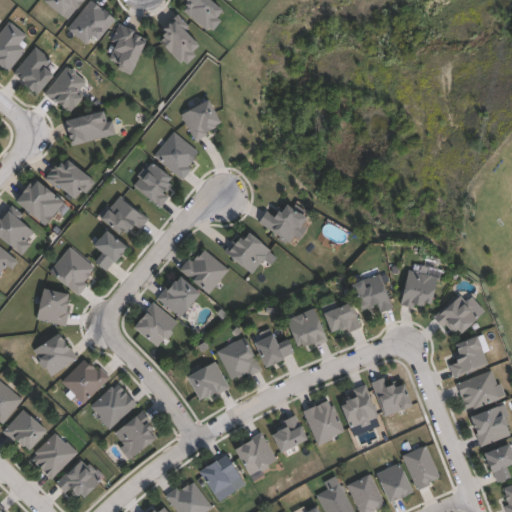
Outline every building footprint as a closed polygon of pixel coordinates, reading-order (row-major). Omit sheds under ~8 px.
[(82,0),(65,23),(41,5),(44,0),(82,0)] [(223,31),(217,40),(186,15),(189,12),(183,9),(190,0),(201,0),(227,19),(219,28),(223,31)] [(113,22),(97,43),(91,39),(84,48),(66,34),(88,4),(113,22)] [(179,22),(190,34),(186,38),(201,52),(201,53),(195,59),(198,63),(197,63),(198,63),(189,71),(186,67),(183,68),(161,51),(161,50),(163,47),(159,44),(159,43),(165,39),(162,36),(173,26),(174,26),(179,22)] [(27,54),(10,74),(0,64),(0,40),(13,25),(31,39),(22,50),(27,54)] [(144,44),(130,77),(105,66),(111,54),(106,52),(115,31),(144,44)] [(57,78),(41,97),(15,78),(39,49),(53,62),(46,71),(57,78)] [(84,103),(71,122),(45,104),(69,74),(88,87),(80,98),(84,103)] [(205,133),(193,140),(179,114),(209,98),(221,121),(216,124),(216,125),(204,132),(205,133)] [(101,118),(105,129),(113,127),(116,140),(71,152),(65,126),(101,118)] [(193,168),(184,179),(154,154),(174,130),(200,151),(188,165),(193,168)] [(152,154),(172,171),(169,175),(171,177),(162,187),(167,191),(159,201),(132,179),(139,171),(136,169),(143,161),(145,163),(152,154)] [(97,187),(88,200),(83,196),(78,203),(47,184),(64,163),(97,187)] [(66,208),(47,232),(15,208),(34,185),(66,208)] [(143,216),(135,227),(128,222),(125,226),(123,223),(122,225),(123,226),(123,227),(121,229),(120,230),(119,231),(118,231),(116,231),(98,216),(115,194),(143,216)] [(283,205),(302,218),(296,227),(298,229),(289,241),(265,224),(273,211),(277,214),(283,205)] [(0,224),(10,216),(39,237),(31,247),(33,249),(25,259),(0,241),(0,224)] [(125,245),(112,261),(109,259),(101,269),(90,260),(98,250),(91,244),(104,228),(125,245)] [(255,237),(275,254),(254,279),(230,259),(244,242),(248,245),(255,237)] [(91,272),(87,277),(86,276),(82,280),(86,283),(77,294),(48,270),(68,246),(93,266),(89,271),(91,272)] [(0,249),(22,266),(16,274),(9,270),(0,282),(0,249)] [(210,249),(234,269),(214,293),(184,269),(193,258),(198,261),(203,255),(204,255),(210,249)] [(434,275),(428,303),(418,301),(417,304),(413,303),(412,306),(399,303),(406,269),(434,275)] [(379,273),(392,306),(380,311),(376,302),(371,303),(373,306),(368,308),(367,307),(361,309),(359,304),(356,306),(347,284),(359,279),(360,281),(379,273)] [(189,275),(207,290),(185,317),(162,297),(171,286),(175,289),(183,279),(184,281),(189,275)] [(70,306),(65,331),(37,325),(44,292),(70,298),(68,306),(70,306)] [(458,293),(464,300),(466,297),(473,305),(471,307),(478,315),(458,332),(454,328),(451,330),(445,323),(441,326),(432,316),(458,293)] [(347,300),(353,315),(356,314),(360,325),(347,330),(344,324),(327,331),(319,312),(347,300)] [(183,321),(163,346),(141,328),(152,313),(150,311),(158,301),(183,321)] [(324,340),(313,345),(312,341),(302,345),(301,342),(292,345),(282,319),(312,307),(324,340)] [(267,333),(273,345),(284,339),(291,352),(261,366),(249,342),(267,333)] [(474,335),(479,346),(481,345),(488,363),(453,377),(448,365),(451,363),(448,357),(456,354),(452,344),(474,335)] [(261,369),(248,376),(247,374),(236,380),(220,350),(229,345),(228,344),(243,336),(261,369)] [(86,364),(59,381),(43,355),(71,338),(81,354),(80,354),(86,364)] [(234,387),(214,397),(213,395),(208,398),(195,374),(220,361),(234,387)] [(87,365),(92,370),(94,368),(98,373),(97,374),(100,376),(103,373),(113,383),(86,410),(78,402),(74,406),(68,400),(73,396),(65,388),(87,365)] [(491,370),(497,384),(501,382),(505,393),(499,395),(501,399),(471,410),(470,407),(465,408),(456,383),(491,370)] [(379,375),(382,383),(386,381),(387,385),(397,381),(406,403),(379,415),(365,380),(379,375)] [(365,421),(356,425),(355,422),(343,427),(333,404),(339,401),(338,399),(352,393),(349,386),(360,382),(373,414),(364,418),(365,421)] [(32,405),(12,429),(6,425),(5,426),(0,421),(0,392),(7,384),(32,405)] [(128,389),(146,410),(118,435),(107,423),(110,421),(100,410),(121,391),(123,394),(128,389)] [(323,396),(327,404),(328,403),(340,428),(327,435),(328,437),(314,443),(297,408),(323,396)] [(506,424),(510,434),(480,445),(475,433),(474,434),(467,416),(504,402),(509,414),(505,416),(508,423),(506,424)] [(301,437),(272,450),(264,433),(270,430),(270,429),(282,423),(280,417),(290,413),(301,437)] [(58,436),(41,456),(36,451),(34,453),(24,444),(22,447),(11,437),(32,414),(58,436)] [(149,421),(155,430),(159,427),(165,434),(162,436),(168,444),(143,463),(125,439),(149,421)] [(268,465),(251,473),(239,447),(256,439),(254,435),(262,431),(274,457),(266,461),(268,465)] [(64,437),(75,448),(76,447),(87,458),(61,484),(41,465),(46,460),(44,458),(64,437)] [(511,461),(504,465),(508,476),(496,481),(492,470),(488,471),(481,453),(506,443),(511,458),(511,461)] [(431,484),(419,490),(403,455),(427,444),(441,476),(430,481),(431,484)] [(236,481),(218,492),(204,470),(229,453),(237,465),(229,470),(236,481)] [(89,463),(97,470),(98,468),(105,476),(103,478),(112,487),(96,503),(92,499),(90,501),(80,491),(73,498),(64,489),(89,463)] [(409,497),(393,504),(380,473),(404,463),(416,491),(408,494),(409,497)] [(388,504),(372,511),(362,511),(348,484),(372,472),(388,504)] [(195,480),(213,505),(204,511),(179,511),(166,494),(178,485),(181,489),(189,483),(190,484),(195,480)] [(356,511),(327,511),(317,494),(340,481),(356,511)] [(511,483),(511,511),(506,511),(504,506),(509,504),(507,499),(506,500),(503,494),(505,493),(503,487),(511,483)]
